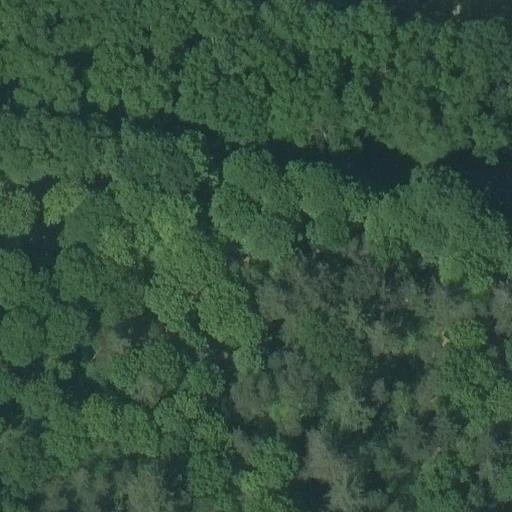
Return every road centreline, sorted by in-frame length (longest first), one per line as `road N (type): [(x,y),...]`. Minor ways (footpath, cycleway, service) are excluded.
road 1 (primary): [(0,123),(511,189)]
road 2 (track): [(29,511),(103,503),(203,511)]
